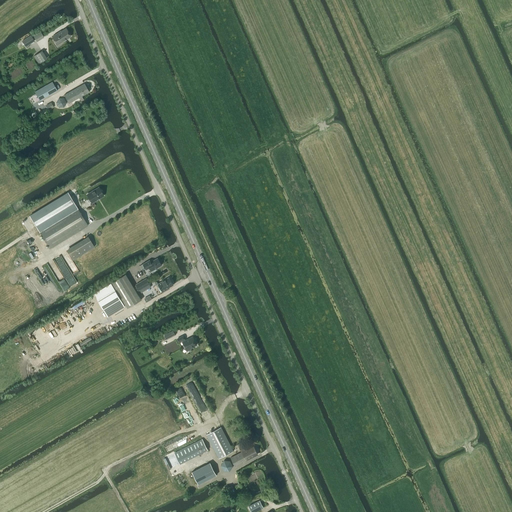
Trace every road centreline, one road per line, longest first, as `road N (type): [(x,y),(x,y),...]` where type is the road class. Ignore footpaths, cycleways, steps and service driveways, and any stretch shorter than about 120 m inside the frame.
road 1 (unclassified): [(75,0),(301,511)]
road 2 (secondary): [(313,511),(88,0)]
road 3 (track): [(246,390),(217,417),(104,471),(126,511)]
